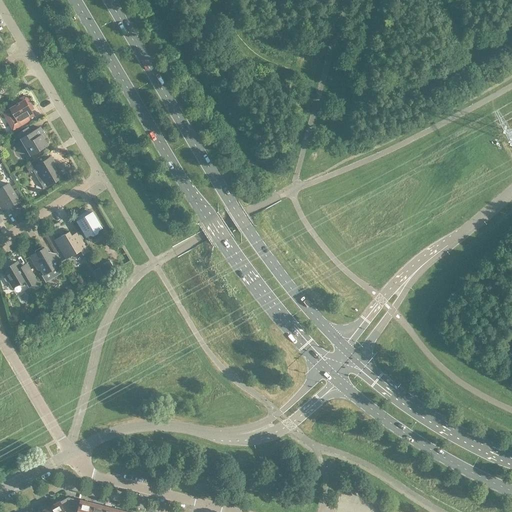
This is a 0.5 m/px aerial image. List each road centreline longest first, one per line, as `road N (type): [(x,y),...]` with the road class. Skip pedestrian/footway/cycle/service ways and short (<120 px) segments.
road 1 (secondary): [(75,0),(225,244),(324,367)]
road 2 (secondary): [(344,347),(246,227),(108,0)]
road 3 (residential): [(0,239),(101,177),(36,66)]
road 4 (secondary): [(336,380),(393,426),(511,490)]
road 5 (unclassified): [(70,452),(101,434),(140,426),(255,432)]
road 6 (secondary): [(511,459),(434,419),(356,358)]
road 7 (unclassified): [(206,507),(110,482),(70,452)]
road 8 (unclassified): [(401,284),(511,189)]
road 9 (unclassified): [(70,452),(0,338)]
